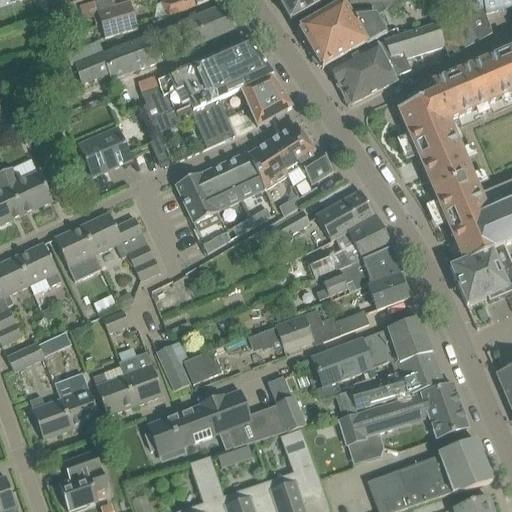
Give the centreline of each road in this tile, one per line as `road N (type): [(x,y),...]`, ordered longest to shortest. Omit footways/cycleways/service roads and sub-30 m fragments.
road 1 (residential): [(269,26),(0,131)]
road 2 (residential): [(176,267),(145,185),(322,106)]
road 3 (unclassified): [(463,348),(406,233),(322,106)]
